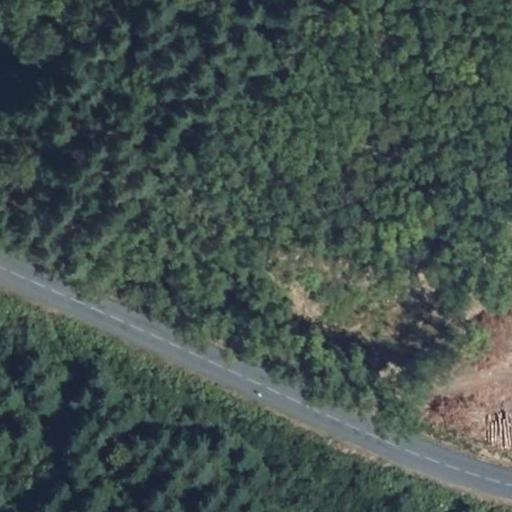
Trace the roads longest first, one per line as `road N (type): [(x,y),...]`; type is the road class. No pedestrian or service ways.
road 1 (tertiary): [(511,483),(453,468),(0,266)]
road 2 (track): [(0,503),(79,354),(223,427),(250,381)]
